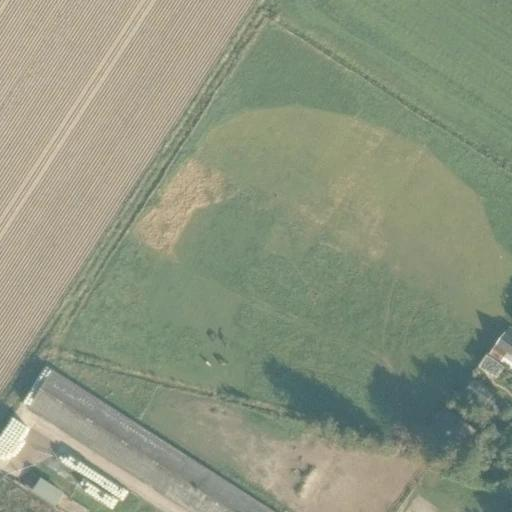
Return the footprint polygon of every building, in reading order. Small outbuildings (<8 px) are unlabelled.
[(495,347),(511,358),(511,357),(511,337),(505,333),(495,347)] [(511,368),(511,358),(495,347),(489,355),(510,371),(511,368)] [(190,511),(271,511),(53,372),(29,409),(190,511)] [(465,392),(487,408),(495,397),(472,381),(465,392)] [(459,456),(475,432),(443,411),(428,435),(459,456)] [(461,511),(472,490),(459,484),(446,511),(461,511)]
